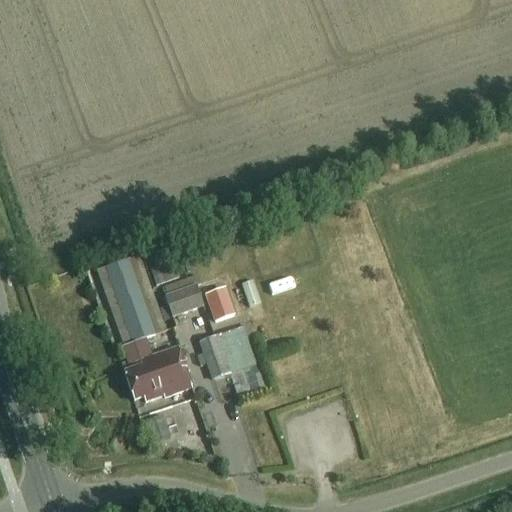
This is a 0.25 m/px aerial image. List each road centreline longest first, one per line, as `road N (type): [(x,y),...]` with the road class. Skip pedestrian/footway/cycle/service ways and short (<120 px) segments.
road 1 (tertiary): [(51,505),(130,486),(264,511)]
road 2 (tertiary): [(346,511),(511,460)]
road 3 (primary): [(51,505),(0,353)]
